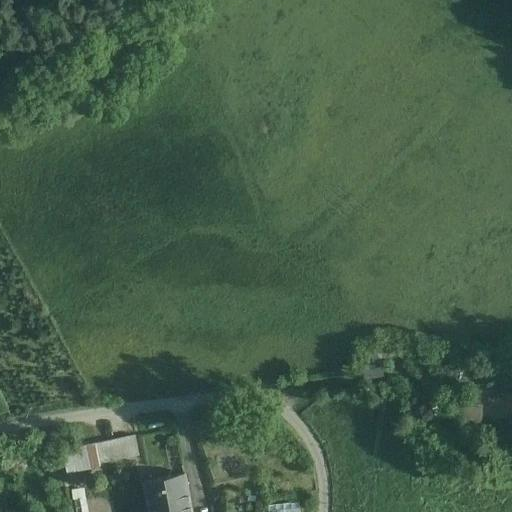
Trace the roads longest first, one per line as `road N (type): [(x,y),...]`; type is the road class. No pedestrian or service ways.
road 1 (unclassified): [(321,511),(314,451),(299,426),(265,403),(219,399),(0,433)]
road 2 (unclassified): [(0,119),(52,95),(175,0)]
